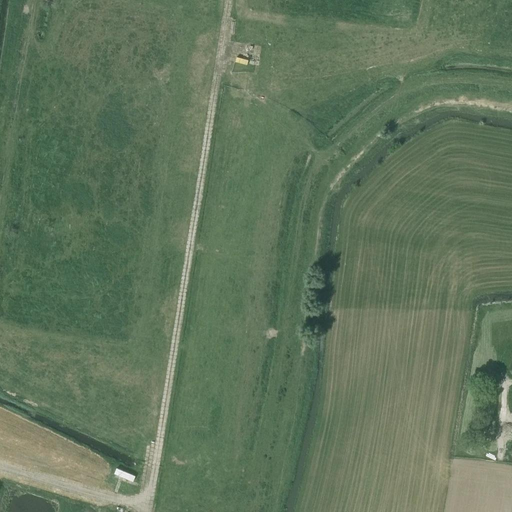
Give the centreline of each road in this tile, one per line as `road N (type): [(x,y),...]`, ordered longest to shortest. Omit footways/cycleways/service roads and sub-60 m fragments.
road 1 (track): [(146,506),(228,0)]
road 2 (track): [(0,466),(146,506)]
